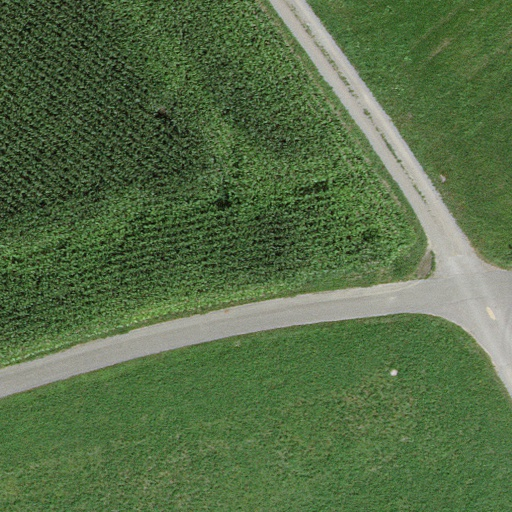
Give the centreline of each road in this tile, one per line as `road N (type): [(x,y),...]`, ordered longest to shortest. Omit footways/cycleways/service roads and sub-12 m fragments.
road 1 (track): [(0,396),(484,294)]
road 2 (track): [(484,294),(383,136),(274,0)]
